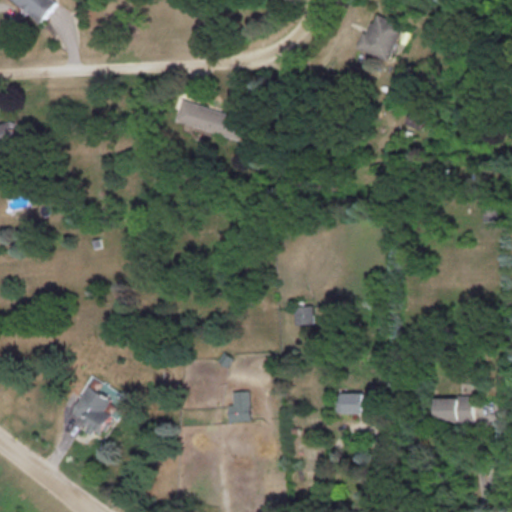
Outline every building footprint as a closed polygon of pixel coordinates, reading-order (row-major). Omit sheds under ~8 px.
[(59,1),(57,0),(16,0),(42,21),(59,1)] [(356,46),(389,59),(404,23),(376,12),(368,31),(363,29),(356,46)] [(244,137),(250,115),(182,99),(177,121),(244,137)] [(405,122),(421,128),(425,117),(409,111),(405,122)] [(0,122),(0,145),(22,140),(16,119),(0,122)] [(485,218),(500,217),(499,195),(485,196),(485,218)] [(316,322),(315,304),(296,305),(296,323),(316,322)] [(74,413),(91,422),(88,427),(103,434),(114,413),(121,417),(132,395),(93,376),(74,413)] [(250,389),(233,390),(233,403),(229,403),(230,419),(251,418),(250,389)] [(346,411),(377,412),(378,391),(346,390),(346,411)] [(440,395),(439,420),(477,420),(477,395),(440,395)]
